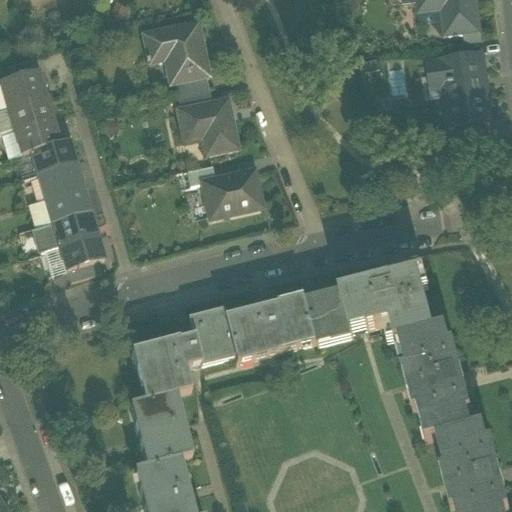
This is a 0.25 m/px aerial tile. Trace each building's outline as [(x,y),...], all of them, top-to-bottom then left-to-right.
[(415,0),(417,14),(440,11),(442,26),(444,41),(481,37),(477,5),(473,6),(471,0),(415,0)] [(422,28),(442,26),(440,11),(417,14),(418,25),(422,28)] [(164,64),(170,89),(175,88),(205,82),(208,81),(196,27),(142,39),(149,68),(164,64)] [(444,89),(450,131),(463,130),(488,127),(489,126),(481,63),(469,65),(469,63),(428,68),(431,90),(444,89)] [(8,74),(11,84),(36,77),(33,66),(8,74)] [(0,90),(7,112),(44,101),(37,77),(36,77),(11,84),(0,87),(0,90)] [(211,107),(208,95),(205,82),(175,88),(177,101),(180,113),(211,107)] [(44,101),(7,112),(13,136),(51,125),(44,101)] [(197,131),(203,160),(236,153),(226,104),(211,107),(180,113),(176,114),(181,135),(197,131)] [(0,139),(13,136),(7,112),(0,114),(0,139)] [(58,149),(51,125),(13,136),(20,160),(29,157),(58,149)] [(464,143),(490,144),(488,127),(463,130),(464,143)] [(67,146),(58,149),(29,157),(36,181),(74,170),(67,146)] [(81,194),(74,170),(36,181),(43,205),(81,194)] [(186,177),(189,191),(203,188),(217,185),(214,171),(186,177)] [(203,188),(211,225),(261,213),(253,177),(217,185),(203,188)] [(88,218),(81,194),(43,205),(50,229),(88,218)] [(95,242),(88,218),(50,229),(31,235),(38,258),(57,253),(95,242)] [(102,266),(95,242),(57,253),(64,277),(66,277),(97,268),(102,266)] [(66,277),(70,289),(101,280),(97,268),(66,277)] [(393,347),(397,346),(432,337),(416,277),(389,284),(389,285),(370,290),(372,295),(343,303),(341,297),(306,306),(317,348),(388,329),(393,347)] [(186,325),(191,343),(197,369),(197,371),(233,362),(234,368),(317,348),(306,306),(305,301),(222,321),(221,316),(186,325)] [(444,334),(432,337),(397,346),(405,375),(400,377),(401,379),(402,378),(411,415),(410,415),(411,417),(416,416),(423,445),(424,447),(434,444),(471,434),(466,417),(469,416),(451,349),(448,350),(444,334)] [(191,343),(177,346),(184,372),(194,369),(197,369),(191,343)] [(190,396),(184,372),(177,346),(177,345),(130,356),(143,408),(175,399),(190,396)] [(191,461),(175,399),(143,408),(129,411),(145,473),(180,464),(191,461)] [(481,432),(471,434),(434,444),(442,474),(438,475),(438,477),(447,511),(507,511),(490,448),(486,449),(481,432)] [(192,511),(180,464),(145,473),(133,476),(142,511),(192,511)]
